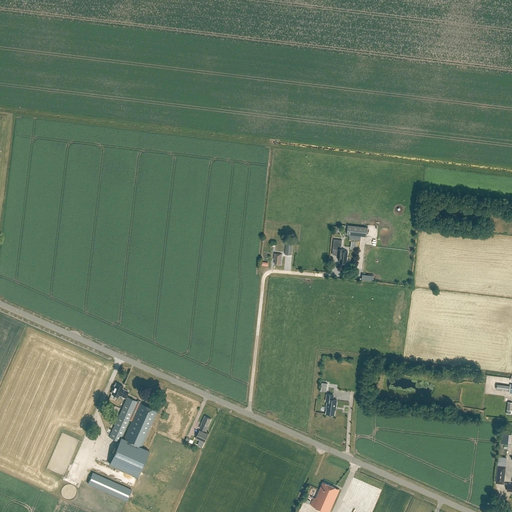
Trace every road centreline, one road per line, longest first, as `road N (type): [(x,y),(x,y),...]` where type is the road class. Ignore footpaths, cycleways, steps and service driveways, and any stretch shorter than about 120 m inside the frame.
road 1 (unclassified): [(247,413),(0,303)]
road 2 (unclassified): [(470,511),(247,413)]
road 3 (unclassified): [(247,413),(263,277),(272,270),(320,275)]
